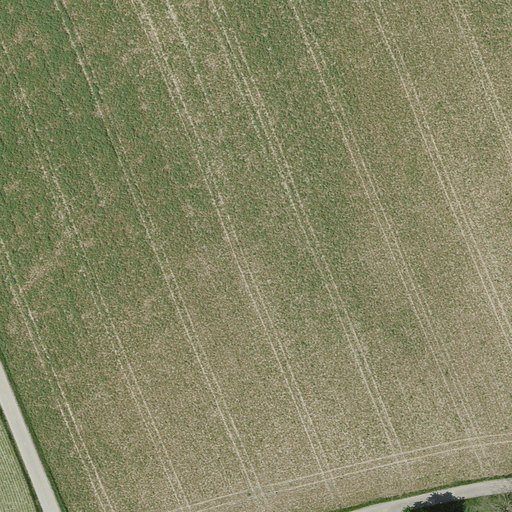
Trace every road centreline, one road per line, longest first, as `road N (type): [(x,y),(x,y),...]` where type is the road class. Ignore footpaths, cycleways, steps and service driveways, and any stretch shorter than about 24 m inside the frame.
road 1 (track): [(53,511),(0,378)]
road 2 (track): [(383,511),(511,486)]
